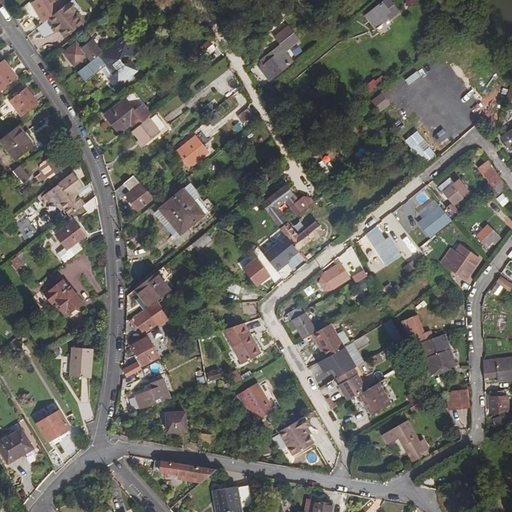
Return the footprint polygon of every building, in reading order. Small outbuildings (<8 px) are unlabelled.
[(37,0),(33,2),(47,20),(50,18),(64,7),(58,0),(37,0)] [(76,15),(78,12),(82,10),(74,0),(72,0),(67,4),(76,15)] [(383,2),(374,10),(379,17),(372,22),(377,28),(385,22),(383,18),(390,12),(383,2)] [(64,7),(50,18),(54,23),(53,27),(56,30),(59,31),(60,30),(65,37),(85,21),(78,12),(76,15),(67,4),(64,7)] [(188,12),(182,6),(174,15),(180,21),(188,12)] [(379,17),(374,10),(367,16),(372,22),(379,17)] [(275,37),(280,44),(259,61),(273,78),(294,61),(285,50),(299,39),(288,26),(275,37)] [(92,61),(78,71),(86,81),(102,68),(118,89),(133,77),(132,75),(138,70),(135,67),(135,63),(132,60),(128,63),(125,63),(123,60),(124,57),(127,55),(133,55),(136,52),(137,45),(134,42),(129,42),(128,37),(125,34),(103,52),(92,61)] [(92,61),(103,52),(93,40),(82,49),(77,43),(65,53),(75,65),(88,56),(92,61)] [(208,41),(198,48),(203,55),(213,49),(208,41)] [(0,91),(18,77),(4,60),(0,63),(0,91)] [(39,103),(26,87),(10,100),(23,116),(39,103)] [(382,94),(371,100),(376,112),(388,106),(382,94)] [(131,123),(136,128),(149,117),(153,114),(144,103),(136,110),(127,99),(107,114),(121,132),(131,123)] [(253,116),(248,109),(238,117),(244,123),(253,116)] [(220,119),(215,113),(209,118),(214,124),(220,119)] [(161,132),(149,117),(136,128),(133,131),(139,140),(144,145),(161,132)] [(440,117),(428,126),(437,139),(450,130),(440,117)] [(18,126),(0,140),(16,160),(35,144),(26,132),(24,133),(18,126)] [(511,130),(502,138),(510,150),(511,148),(511,130)] [(435,155),(417,132),(410,138),(420,149),(414,153),(424,165),(435,155)] [(183,162),(188,168),(208,153),(203,146),(193,154),(189,150),(191,148),(188,143),(177,152),(184,161),(183,162)] [(390,149),(387,145),(375,155),(378,158),(390,149)] [(68,165),(58,152),(47,160),(57,173),(68,165)] [(372,164),(369,159),(352,173),(355,177),(372,164)] [(50,178),(57,173),(47,160),(41,165),(40,168),(47,178),(50,178)] [(316,164),(323,177),(329,174),(322,161),(316,164)] [(483,173),(492,167),(490,163),(480,170),(483,173)] [(20,166),(13,171),(22,184),(29,179),(20,166)] [(491,191),(503,181),(492,167),(483,173),(489,182),(486,184),(491,191)] [(74,172),(47,193),(51,198),(54,196),(60,204),(61,203),(71,215),(83,206),(85,204),(75,191),(83,185),(74,172)] [(152,199),(134,175),(125,182),(132,190),(126,195),(138,211),(152,199)] [(451,200),(454,204),(468,193),(458,180),(454,183),(449,178),(437,188),(449,202),(451,200)] [(507,188),(503,181),(491,191),(495,197),(507,188)] [(280,229),(286,224),(289,222),(277,207),(286,201),(297,215),(313,203),(310,197),(303,196),(298,200),(287,185),(262,205),(280,229)] [(194,202),(184,190),(156,212),(177,237),(208,211),(197,199),(194,202)] [(503,193),(495,199),(501,207),(509,201),(503,193)] [(98,207),(96,196),(85,204),(83,206),(90,214),(98,207)] [(447,209),(455,220),(460,216),(452,206),(447,209)] [(439,208),(419,225),(426,232),(445,216),(439,208)] [(298,233),(311,222),(305,214),(291,224),(298,233)] [(66,248),(59,253),(66,263),(76,255),(70,247),(75,243),(78,241),(86,235),(75,221),(56,234),(66,248)] [(286,236),(298,250),(314,237),(316,239),(325,232),(317,222),(297,237),(286,224),(280,229),(286,236)] [(500,238),(488,226),(478,237),(487,246),(490,243),(493,246),(500,238)] [(376,228),(366,236),(386,266),(401,256),(389,239),(385,242),(376,228)] [(212,240),(206,233),(192,244),(197,251),(212,240)] [(298,250),(286,236),(263,254),(272,265),(277,271),(285,265),(284,264),(288,260),(299,251),(298,250)] [(70,247),(76,255),(84,249),(78,241),(70,247)] [(450,249),(440,264),(465,281),(480,260),(460,246),(456,253),(450,249)] [(263,254),(263,253),(243,269),(257,286),(271,275),(267,270),(272,265),(263,254)] [(19,255),(16,257),(22,266),(25,263),(19,255)] [(350,275),(342,263),(326,272),(335,288),(344,283),(343,280),(350,275)] [(156,301),(171,291),(157,273),(136,290),(148,307),(155,303),(156,301)] [(388,277),(379,280),(382,288),(391,285),(388,277)] [(498,296),(505,287),(507,284),(501,278),(491,291),(498,296)] [(81,303),(64,281),(46,294),(52,302),(56,299),(65,312),(67,310),(69,312),(81,303)] [(240,294),(243,287),(229,281),(226,288),(240,294)] [(148,307),(149,308),(131,321),(137,330),(141,328),(145,334),(159,323),(161,326),(170,320),(156,301),(155,303),(148,307)] [(288,314),(292,321),(293,320),(304,313),(300,307),(288,314)] [(312,335),(317,332),(305,313),(304,313),(293,320),(304,340),(312,335)] [(440,334),(433,336),(430,329),(424,332),(417,314),(405,318),(412,336),(417,334),(434,375),(449,369),(449,368),(447,363),(450,362),(440,334)] [(389,322),(400,342),(406,339),(394,319),(389,322)] [(262,352),(245,323),(223,330),(243,363),(262,352)] [(317,332),(312,335),(326,359),(345,348),(330,324),(317,332)] [(160,356),(149,336),(132,345),(143,366),(160,356)] [(93,349),(72,347),(70,376),(91,378),(93,349)] [(356,368),(345,348),(326,359),(319,363),(325,373),(333,368),(338,377),(354,368),(356,368)] [(484,360),(485,377),(499,377),(499,381),(506,381),(506,377),(511,377),(510,359),(484,360)] [(124,370),(123,380),(138,372),(134,364),(124,370)] [(348,401),(361,394),(367,390),(354,368),(338,377),(336,378),(339,384),(338,385),(348,401)] [(222,379),(221,372),(209,374),(210,382),(222,379)] [(136,396),(141,410),(172,399),(164,379),(152,383),(154,389),(136,396)] [(274,409),(258,381),(236,394),(258,418),(274,409)] [(361,394),(373,415),(392,404),(380,383),(367,390),(361,394)] [(468,408),(468,391),(454,390),(453,408),(468,408)] [(507,411),(508,398),(504,398),(503,390),(491,392),(492,397),(491,397),(491,412),(501,413),(507,411)] [(38,423),(49,441),(57,436),(70,428),(60,410),(38,423)] [(511,413),(509,415),(508,411),(505,412),(506,416),(493,420),(495,427),(511,422),(511,413)] [(187,430),(186,412),(167,413),(169,431),(187,430)] [(305,417),(280,432),(294,456),(315,443),(306,429),(308,427),(311,426),(305,417)] [(425,449),(409,421),(384,435),(389,444),(400,437),(414,462),(422,457),(420,452),(425,449)] [(306,429),(315,443),(317,442),(308,427),(306,429)] [(33,449),(22,429),(0,442),(0,448),(9,463),(33,449)] [(210,444),(212,436),(201,434),(200,442),(210,444)] [(57,436),(49,441),(52,446),(60,441),(57,436)] [(202,483),(217,470),(155,460),(153,471),(178,475),(178,478),(202,483)] [(237,489),(237,488),(214,491),(217,507),(215,507),(216,511),(218,511),(242,511),(241,507),(240,507),(239,504),(252,502),(249,487),(237,489)] [(296,491),(291,498),(299,503),(303,496),(296,491)] [(313,511),(316,501),(316,500),(306,498),(303,511),(313,511)] [(330,511),(332,504),(316,501),(313,511),(330,511)] [(10,508),(18,511),(23,511),(25,507),(12,502),(10,508)]
